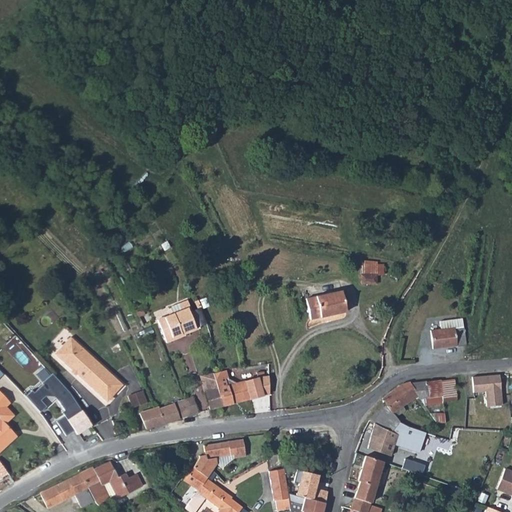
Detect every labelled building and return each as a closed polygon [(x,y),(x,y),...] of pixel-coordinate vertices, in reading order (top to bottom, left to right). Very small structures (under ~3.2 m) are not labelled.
[(385,260),(361,259),(361,282),(378,282),(379,273),(384,273),(385,260)] [(383,297),(371,289),(366,296),(378,304),(383,297)] [(306,300),(311,321),(346,312),(342,292),(306,300)] [(172,340),(182,337),(200,330),(192,309),(158,322),(167,346),(174,344),(172,340)] [(432,330),(434,348),(455,345),(465,344),(462,318),(440,321),(440,329),(432,330)] [(70,339),(55,357),(73,373),(71,374),(75,378),(77,376),(108,403),(123,386),(70,339)] [(218,391),(223,407),(263,394),(259,378),(265,377),(263,370),(252,374),(253,380),(237,385),(229,381),(226,372),(213,376),(218,391)] [(501,371),(474,375),(475,386),(487,384),(489,399),(504,397),(501,371)] [(34,392),(28,397),(42,413),(49,408),(43,401),(48,397),(56,398),(66,412),(64,414),(66,417),(58,423),(69,438),(77,432),(79,435),(93,425),(83,411),(74,398),(67,389),(55,376),(44,385),(45,386),(35,394),(34,392)] [(436,406),(446,404),(446,401),(459,398),(456,379),(437,382),(436,406)] [(384,399),(388,405),(393,413),(419,397),(413,386),(412,384),(405,385),(391,394),(387,396),(384,399)] [(413,386),(419,397),(422,402),(431,400),(429,384),(413,386)] [(223,407),(218,391),(204,396),(209,411),(223,407)] [(0,453),(9,445),(6,442),(13,435),(16,433),(7,423),(10,420),(10,409),(7,406),(9,404),(0,394),(0,453)] [(143,394),(127,398),(131,410),(146,405),(143,394)] [(186,403),(190,416),(197,414),(193,400),(191,401),(192,402),(186,403)] [(176,406),(180,419),(190,416),(186,403),(183,404),(176,406)] [(377,424),(385,428),(397,418),(393,413),(388,405),(370,421),(377,424)] [(160,411),(165,424),(180,419),(176,406),(164,410),(160,411)] [(152,411),(139,416),(149,429),(165,424),(160,411),(160,409),(152,411)] [(374,433),(370,449),(392,456),(397,444),(421,452),(427,434),(410,428),(405,426),(400,424),(394,432),(385,428),(377,424),(374,433)] [(6,442),(9,445),(16,438),(13,435),(6,442)] [(187,483),(200,493),(209,482),(210,480),(209,480),(219,467),(218,465),(217,459),(234,456),(235,459),(247,458),(244,441),(206,447),(207,456),(201,458),(201,460),(187,483)] [(351,511),(355,511),(380,511),(381,511),(369,507),(383,463),(366,458),(361,474),(358,482),(360,483),(351,511)] [(0,479),(10,474),(0,460),(0,479)] [(511,462),(505,460),(497,480),(511,486),(511,485),(511,462)] [(424,475),(426,467),(408,461),(405,469),(424,475)] [(83,473),(91,488),(97,500),(103,507),(113,502),(105,486),(111,482),(120,499),(145,486),(139,474),(129,479),(127,474),(120,478),(111,462),(107,464),(95,470),(94,468),(89,470),(83,473)] [(284,466),(270,469),(275,499),(289,496),(288,493),(284,466)] [(304,470),(298,492),(323,499),(327,483),(318,480),(319,474),(304,470)] [(410,472),(408,479),(448,492),(450,485),(424,477),(410,472)] [(83,473),(42,494),(50,509),(76,496),(83,508),(94,502),(89,490),(91,488),(83,473)] [(199,494),(207,501),(221,511),(229,511),(230,511),(228,510),(234,502),(234,501),(209,482),(200,493),(199,494)] [(288,493),(289,496),(290,501),(302,505),(301,510),(302,511),(301,511),(321,511),(322,511),(323,511),(325,503),(288,493)] [(187,511),(188,511),(198,511),(207,501),(199,494),(194,501),(187,511)] [(181,506),(187,511),(194,501),(188,497),(181,506)] [(244,511),(246,510),(234,502),(228,510),(230,511),(229,511),(244,511)]
